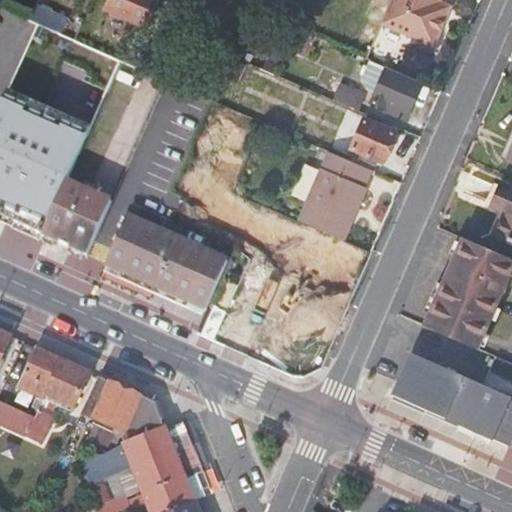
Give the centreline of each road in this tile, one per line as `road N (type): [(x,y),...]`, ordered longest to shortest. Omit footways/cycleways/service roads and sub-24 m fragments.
road 1 (residential): [(507,0),(325,418)]
road 2 (tertiary): [(0,275),(195,362)]
road 3 (tertiary): [(325,418),(511,503)]
road 4 (residential): [(195,362),(256,511)]
road 5 (tertiary): [(195,362),(325,418)]
